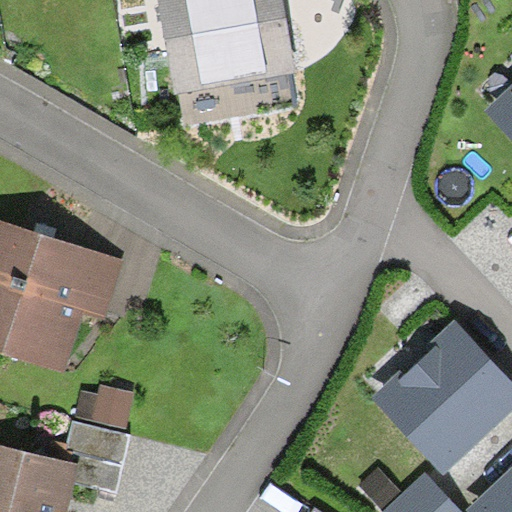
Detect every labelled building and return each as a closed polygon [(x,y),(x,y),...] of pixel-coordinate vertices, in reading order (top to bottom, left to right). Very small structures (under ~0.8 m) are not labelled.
[(284,0),(156,0),(175,93),(298,69),(284,0)] [(511,86),(488,108),(511,134),(511,86)] [(0,225),(0,352),(64,371),(80,318),(106,326),(125,262),(0,225)] [(511,407),(511,383),(454,322),(373,396),(444,471),(511,407)] [(73,466),(69,485),(115,494),(128,433),(82,423),(73,466)] [(0,511),(62,511),(69,485),(73,466),(0,450),(0,511)] [(511,511),(511,465),(467,509),(469,511),(511,511)]
